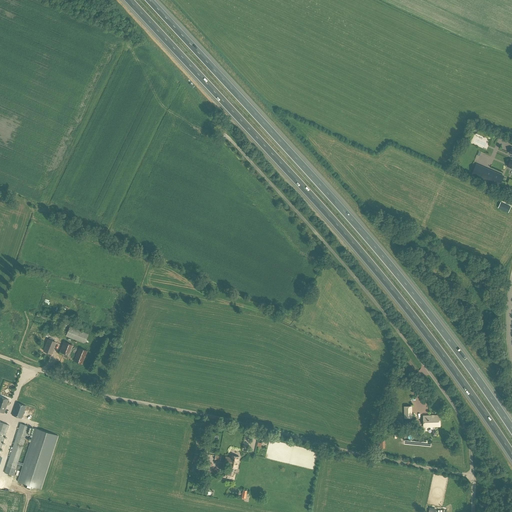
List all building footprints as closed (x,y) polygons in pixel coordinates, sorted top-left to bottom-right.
[(477,162),(472,173),(495,183),(499,172),(477,162)] [(501,203),(498,208),(508,213),(511,208),(501,203)] [(71,323),(66,336),(85,344),(88,334),(77,330),(79,326),(71,323)] [(48,339),(43,351),(51,354),(56,342),(51,340),(48,339)] [(64,342),(59,352),(69,356),(71,351),(73,346),(64,342)] [(76,353),(73,361),(82,365),(87,351),(79,348),(78,348),(76,353)] [(0,397),(0,411),(4,413),(7,403),(8,403),(9,402),(8,401),(8,400),(0,397)] [(16,403),(12,415),(21,419),(26,406),(16,403)] [(439,416),(423,416),(424,427),(440,427),(439,416)] [(0,421),(0,450),(9,425),(0,421)] [(6,467),(4,473),(13,476),(15,470),(29,426),(20,424),(6,467)] [(34,429),(17,482),(41,490),(58,436),(34,429)] [(224,471),(222,477),(228,478),(227,482),(231,483),(232,479),(234,479),(235,473),(233,473),(234,468),(237,469),(239,457),(230,455),(229,459),(225,458),(224,463),(228,464),(227,467),(230,467),(229,472),(224,471)] [(196,462),(194,473),(201,474),(203,463),(196,462)]
